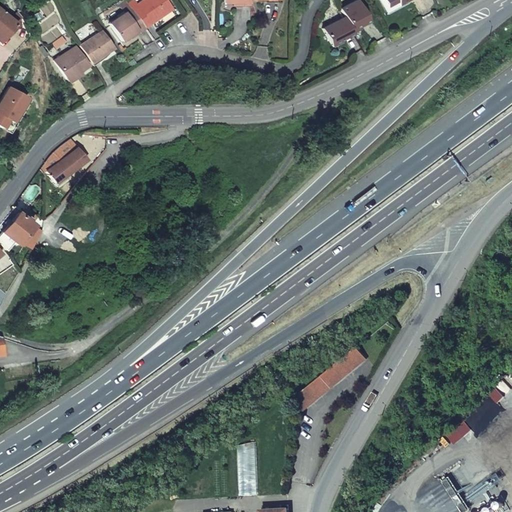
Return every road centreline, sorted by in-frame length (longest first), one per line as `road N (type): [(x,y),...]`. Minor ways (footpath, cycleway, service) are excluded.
road 1 (trunk): [(53,460),(511,125)]
road 2 (trunk): [(511,0),(155,337),(137,373)]
road 3 (trunk): [(511,92),(137,373)]
road 4 (trunk): [(53,460),(81,458),(393,267),(421,262),(450,276)]
road 5 (unclassified): [(0,327),(54,346),(120,320),(224,237),(292,151),(325,88)]
road 6 (residential): [(101,116),(114,90),(174,53),(290,68),(317,0)]
road 7 (residential): [(184,115),(115,149),(48,233),(0,318)]
road 8 (tertiary): [(450,276),(320,511)]
road 9 (tertiary): [(498,0),(325,88)]
road 10 (trunk): [(137,373),(0,463)]
road 11 (unknown): [(299,502),(320,418),(373,367)]
road 12 (tertiary): [(325,88),(251,114),(184,115)]
road 13 (tertiary): [(101,116),(56,135),(0,203)]
road 14 (unknown): [(299,502),(178,511)]
